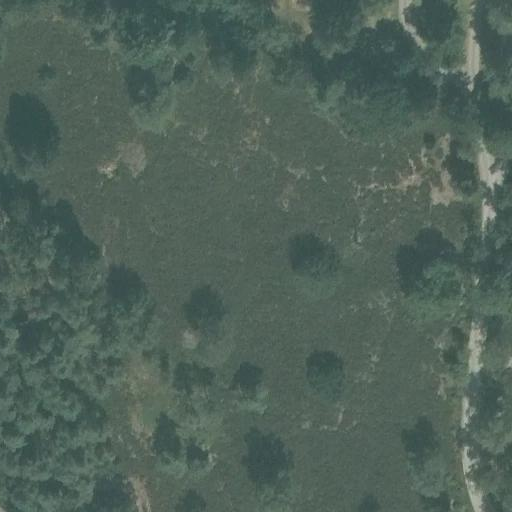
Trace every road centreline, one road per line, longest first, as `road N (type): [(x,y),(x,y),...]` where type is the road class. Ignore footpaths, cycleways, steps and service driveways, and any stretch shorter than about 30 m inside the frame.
road 1 (unclassified): [(479,511),(470,461),(493,219)]
road 2 (unclassified): [(493,219),(474,91)]
road 3 (unclassified): [(403,0),(420,47),(474,91)]
